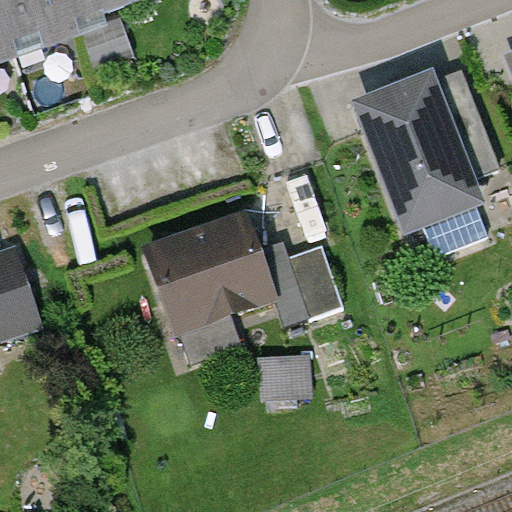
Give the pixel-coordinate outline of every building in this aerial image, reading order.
[(135,0),(0,0),(0,63),(141,15),(135,0)] [(511,42),(498,48),(511,86),(511,42)] [(511,203),(454,47),(342,88),(407,262),(511,222),(511,203)] [(244,212),(141,250),(177,347),(280,308),(244,212)] [(0,237),(0,236),(0,374),(45,358),(0,237)] [(266,395),(313,392),(311,354),(264,357),(266,395)]
